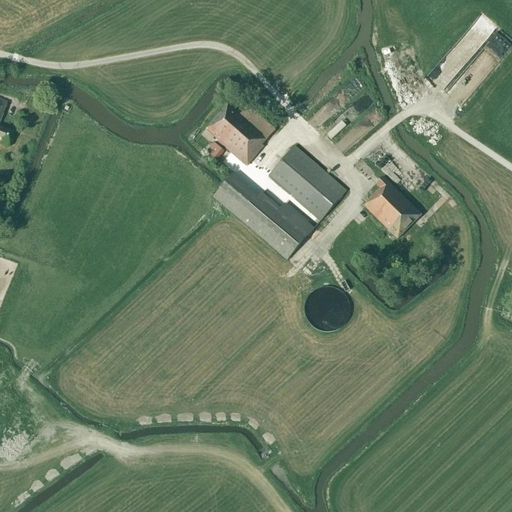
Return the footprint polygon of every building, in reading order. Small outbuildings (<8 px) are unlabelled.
[(0,142),(8,146),(13,132),(0,126),(0,121),(7,103),(0,100),(0,142)] [(240,115),(229,105),(206,131),(217,140),(216,141),(246,167),(264,147),(262,146),(268,139),(276,130),(247,107),(240,115)] [(214,143),(206,153),(215,160),(223,151),(214,143)] [(246,186),(233,175),(213,198),(287,261),(306,238),(320,223),(347,192),(295,147),(268,178),(260,170),(246,186)] [(421,216),(383,178),(376,185),(380,189),(370,200),(371,201),(364,207),(397,240),(421,216)] [(354,318),(340,284),(307,297),(321,332),(354,318)]
